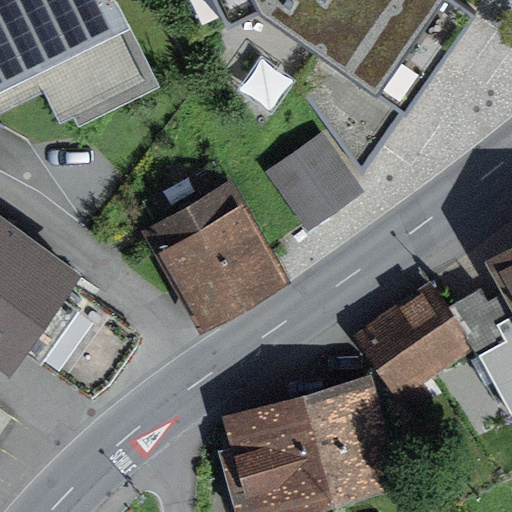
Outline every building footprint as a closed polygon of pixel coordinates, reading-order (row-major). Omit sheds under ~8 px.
[(114,0),(0,0),(0,88),(43,67),(61,104),(146,62),(114,0)] [(221,0),(229,18),(263,3),(404,101),(473,5),(465,0),(221,0)] [(321,116),(264,153),(305,214),(362,177),(321,116)] [(236,194),(160,234),(201,312),(277,272),(236,194)] [(80,282),(0,223),(0,338),(13,348),(22,337),(94,389),(135,332),(75,289),(80,282)] [(511,245),(500,252),(511,273),(511,245)] [(511,273),(458,303),(511,398),(511,273)] [(425,284),(352,337),(391,390),(464,337),(425,284)] [(392,474),(367,382),(302,399),(326,492),(392,474)] [(249,511),(326,492),(302,399),(236,417),(242,439),(230,442),(248,511),(249,511)]
